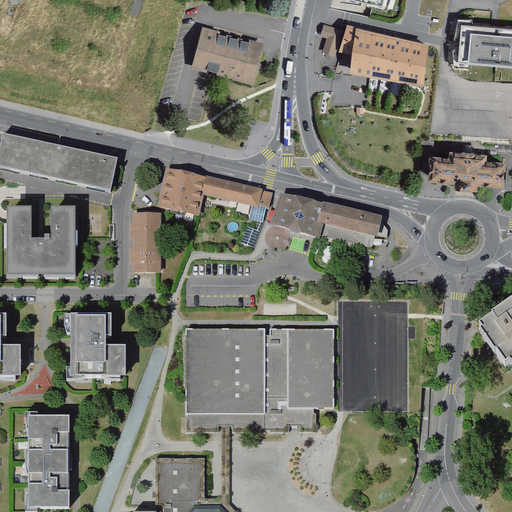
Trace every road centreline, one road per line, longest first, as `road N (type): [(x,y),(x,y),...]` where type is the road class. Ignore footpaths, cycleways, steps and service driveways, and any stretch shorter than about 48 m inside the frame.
road 1 (residential): [(0,294),(122,295),(122,212),(133,147)]
road 2 (residential): [(463,267),(448,480)]
road 3 (tertiary): [(389,202),(344,187),(317,158),(294,74)]
road 4 (secondary): [(133,147),(0,115)]
